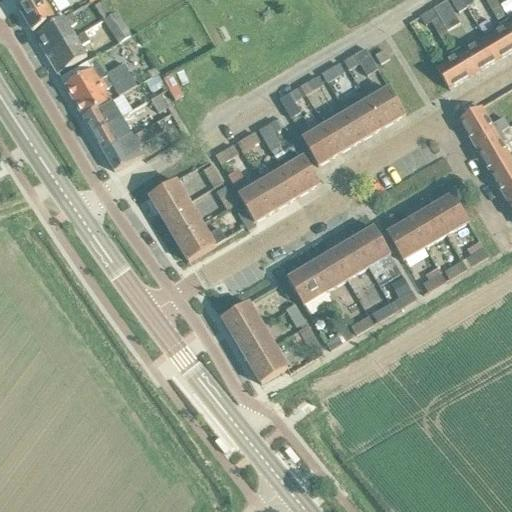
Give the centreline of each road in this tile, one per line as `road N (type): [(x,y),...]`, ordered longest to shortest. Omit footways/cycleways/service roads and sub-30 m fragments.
road 1 (residential): [(174,296),(338,201),(352,171),(435,121)]
road 2 (residential): [(174,296),(0,28)]
road 3 (tertiary): [(149,313),(0,98)]
road 4 (residential): [(245,436),(255,407),(174,296)]
road 5 (tertiary): [(245,436),(149,313)]
road 6 (residential): [(435,121),(510,251)]
